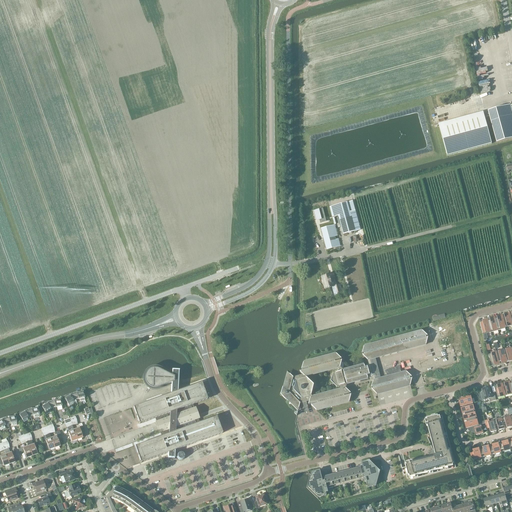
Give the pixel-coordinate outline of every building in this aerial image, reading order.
[(511,104),(510,105),(488,111),(497,143),(511,138),(511,104)] [(447,155),(491,143),(483,112),(439,124),(447,155)] [(347,201),(329,206),(332,216),(338,215),(340,224),(343,234),(355,231),(349,211),(354,210),(352,200),(347,201)] [(323,209),(314,211),(317,221),(326,219),(323,209)] [(335,226),(335,225),(321,229),(327,250),(341,246),(339,239),(336,240),(335,236),(338,236),(336,231),(338,231),(336,226),(335,226)] [(326,289),(334,287),(332,279),(335,278),(334,274),(322,277),(326,289)] [(511,325),(511,324),(510,316),(509,314),(506,315),(507,317),(502,318),(505,328),(511,325)] [(505,328),(502,318),(502,316),(499,317),(499,318),(495,320),(498,331),(505,329),(505,328)] [(498,331),(495,320),(495,318),(492,319),(492,320),(488,322),(491,333),(498,331)] [(491,333),(488,322),(487,320),(484,321),(485,322),(480,324),(483,335),(491,333)] [(303,371),(300,372),(303,375),(293,377),(287,371),(281,392),(281,393),(280,393),(280,394),(280,395),(281,396),(282,396),(298,412),(297,412),(294,413),(297,416),(300,403),(310,401),(309,405),(312,404),(312,405),(311,406),(316,411),(317,411),(349,402),(351,395),(350,395),(349,394),(351,393),(346,389),(347,384),(368,378),(368,377),(372,376),(373,381),(371,388),(373,387),(374,389),(372,389),(377,395),(377,394),(410,386),(412,379),(410,379),(410,378),(412,377),(407,372),(381,379),(375,358),(382,356),(382,357),(397,353),(397,352),(426,344),(426,345),(428,338),(426,338),(426,337),(428,336),(423,331),(422,331),(394,339),(393,338),(379,342),(379,343),(364,347),(362,354),(364,353),(364,355),(363,355),(368,360),(369,364),(365,365),(344,371),(340,367),(342,361),(341,361),(340,360),(342,359),(337,354),(336,354),(304,363),(302,370),(303,369),(303,371)] [(511,360),(511,353),(510,347),(510,348),(511,349),(503,351),(506,360),(510,359),(511,361),(511,360)] [(507,362),(506,360),(503,351),(496,353),(499,362),(503,361),(504,363),(507,362)] [(499,364),(499,362),(496,353),(489,355),(491,364),(496,363),(496,365),(499,364)] [(147,403),(133,408),(136,415),(138,414),(138,416),(137,417),(139,422),(139,424),(143,423),(155,418),(156,422),(161,433),(162,437),(135,447),(137,454),(139,453),(140,455),(138,456),(140,461),(141,463),(144,462),(168,453),(168,455),(168,458),(174,458),(174,457),(176,457),(177,459),(178,460),(180,461),(182,461),(183,460),(184,459),(185,457),(185,456),(185,454),(183,453),(182,452),(180,452),(179,452),(177,453),(177,455),(174,455),(175,453),(175,451),(219,435),(222,434),(222,433),(220,426),(218,427),(217,425),(219,424),(217,419),(216,417),(213,418),(199,423),(193,405),(208,399),(205,392),(203,393),(202,391),(204,390),(202,385),(202,383),(198,384),(178,391),(178,388),(178,385),(178,382),(178,380),(179,371),(172,370),(172,376),(160,370),(157,369),(155,369),(153,369),(152,369),(150,370),(149,371),(147,372),(146,373),(145,375),(145,376),(145,378),(145,379),(145,380),(145,381),(145,383),(146,384),(147,386),(149,387),(150,388),(153,389),(155,389),(157,389),(171,383),(171,391),(171,394),(147,403)] [(507,385),(502,386),(505,396),(511,394),(511,392),(510,384),(509,383),(506,383),(507,385)] [(505,396),(502,386),(502,384),(499,385),(499,387),(495,388),(498,398),(505,396)] [(483,392),(479,393),(482,401),(485,400),(488,399),(490,400),(490,402),(496,400),(494,394),(491,394),(489,387),(482,389),(483,392)] [(73,393),(76,400),(80,399),(80,401),(85,401),(84,398),(85,398),(83,392),(77,393),(77,392),(73,393)] [(76,402),(76,400),(73,393),(70,395),(70,396),(65,399),(68,404),(69,406),(73,404),(72,402),(75,401),(76,403),(76,402)] [(462,406),(472,404),(470,396),(460,399),(461,403),(460,404),(461,407),(462,406)] [(54,400),(51,401),(53,408),(57,407),(57,410),(62,409),(62,406),(61,400),(55,401),(54,400)] [(42,407),(40,408),(42,413),(44,411),(45,412),(46,414),(51,412),(49,410),(53,408),(51,401),(47,403),(47,404),(42,407)] [(464,413),(474,411),(472,404),(462,406),(463,410),(462,411),(463,414),(464,413)] [(28,410),(30,416),(34,416),(35,418),(39,417),(39,415),(38,408),(32,410),(31,408),(28,410)] [(27,418),(30,416),(28,410),(24,411),(25,412),(19,415),(22,421),(23,421),(24,423),(28,420),(27,418)] [(466,421),(476,418),(474,411),(464,413),(465,418),(464,418),(464,421),(466,421)] [(436,416),(435,415),(431,416),(431,417),(427,419),(427,420),(425,420),(427,426),(428,426),(434,451),(432,452),(431,455),(431,457),(412,462),(412,461),(406,463),(406,465),(405,465),(407,470),(405,470),(406,474),(408,474),(408,476),(409,476),(410,478),(453,466),(440,416),(438,417),(437,416),(436,416)] [(511,427),(511,424),(511,421),(509,415),(510,417),(506,418),(504,416),(501,417),(503,423),(506,422),(507,428),(511,427)] [(5,418),(8,424),(12,424),(12,426),(17,425),(16,423),(17,423),(15,417),(9,418),(9,416),(5,418)] [(505,429),(503,423),(501,417),(501,418),(497,419),(496,418),(493,419),(495,425),(498,424),(499,430),(505,429)] [(466,428),(468,428),(475,426),(478,425),(476,418),(466,421),(467,425),(466,425),(466,428)] [(496,431),(495,425),(493,419),(485,421),(486,427),(489,427),(491,433),(496,431)] [(475,426),(468,428),(469,431),(474,433),(475,433),(476,435),(483,434),(481,425),(478,425),(475,426)] [(74,430),(77,440),(83,438),(79,428),(74,430)] [(49,450),(55,448),(51,438),(49,434),(48,430),(43,432),(44,436),(45,436),(47,440),(46,440),(49,450)] [(72,442),(77,440),(74,430),(68,432),(72,442)] [(27,442),(28,447),(32,456),(38,454),(34,445),(33,445),(32,441),(31,436),(26,439),(27,442)] [(51,438),(55,448),(60,446),(57,436),(51,438)] [(510,450),(509,443),(508,442),(502,443),(502,445),(499,446),(501,453),(504,452),(510,450)] [(501,453),(499,446),(498,444),(492,446),(493,448),(489,449),(491,455),(494,454),(501,453)] [(6,455),(9,464),(15,462),(11,453),(9,449),(10,449),(9,445),(3,447),(4,450),(6,455)] [(26,458),(32,456),(28,447),(23,449),(26,458)] [(491,455),(489,449),(489,447),(483,448),(483,450),(480,451),(481,458),(485,457),(491,455)] [(481,458),(480,451),(479,449),(473,451),(473,453),(470,454),(472,460),(475,459),(475,460),(481,458)] [(4,466),(9,464),(6,455),(0,456),(0,464),(0,466),(3,464),(4,466)] [(328,492),(327,487),(363,478),(365,483),(367,482),(369,488),(373,486),(373,484),(377,483),(379,474),(377,474),(378,470),(371,463),(370,465),(367,462),(362,463),(363,467),(361,468),(358,469),(358,468),(355,469),(351,470),(352,471),(346,472),(339,473),(339,474),(337,475),(334,476),(334,475),(327,477),(324,478),(324,475),(321,476),(320,471),(315,472),(314,476),(312,475),(309,484),(312,487),(311,489),(317,495),(321,494),(322,497),(326,495),(326,493),(328,492)] [(73,472),(72,469),(59,473),(60,477),(63,476),(65,482),(69,481),(76,479),(73,472)] [(53,480),(56,487),(56,489),(63,487),(61,483),(59,484),(56,478),(53,480)] [(46,490),(43,481),(32,485),(33,488),(35,487),(37,493),(46,490)] [(68,491),(64,493),(66,498),(70,497),(71,497),(81,493),(79,487),(75,488),(74,484),(68,487),(70,490),(69,491),(68,491)] [(509,498),(511,497),(508,487),(503,489),(504,493),(505,496),(508,495),(509,498)] [(152,511),(140,503),(135,499),(129,495),(122,491),(115,488),(111,498),(117,501),(123,504),(128,508),(133,511),(156,511),(155,511),(154,511),(153,511),(152,511)] [(8,502),(18,499),(15,493),(17,492),(16,489),(5,493),(6,496),(5,496),(5,497),(5,498),(5,499),(6,499),(7,499),(8,502)] [(44,507),(47,506),(47,505),(50,504),(48,499),(52,498),(50,493),(43,495),(45,498),(38,500),(40,507),(44,506),(44,507)] [(264,497),(263,496),(259,497),(259,496),(256,497),(257,498),(256,498),(257,502),(254,503),(256,509),(259,508),(259,507),(266,504),(265,500),(266,500),(264,496),(264,497)] [(83,501),(82,497),(72,501),(76,510),(85,507),(84,504),(85,503),(84,501),(83,501)] [(116,511),(115,508),(113,505),(109,498),(107,499),(110,507),(112,511),(116,511)] [(490,508),(492,508),(489,498),(483,499),(486,507),(489,506),(490,508)] [(239,511),(243,511),(244,511),(251,509),(247,500),(240,502),(242,506),(238,507),(239,511)]
